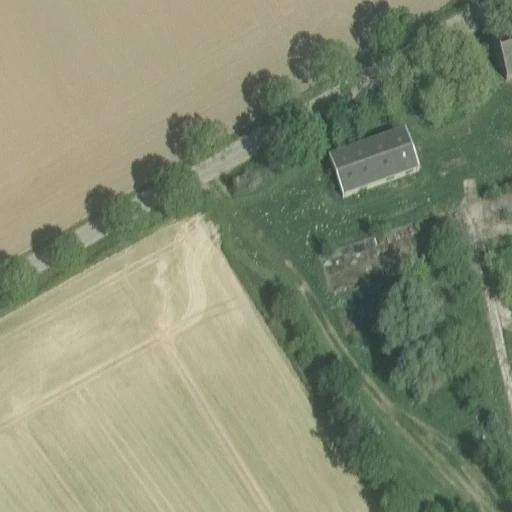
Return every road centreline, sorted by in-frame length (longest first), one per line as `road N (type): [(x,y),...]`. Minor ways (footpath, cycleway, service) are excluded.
road 1 (unclassified): [(0,279),(511,6)]
road 2 (track): [(199,170),(297,283),(390,413),(485,511)]
road 3 (track): [(474,240),(511,393)]
